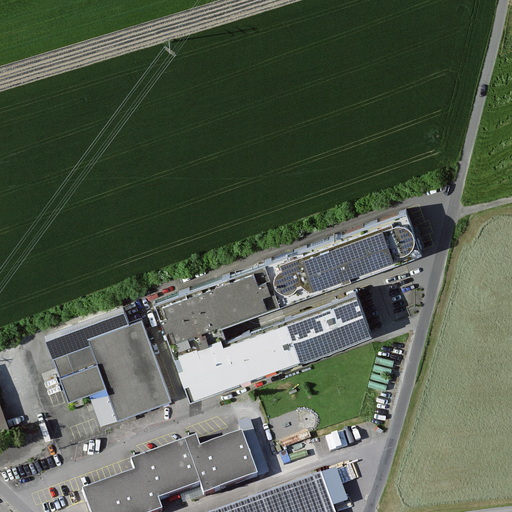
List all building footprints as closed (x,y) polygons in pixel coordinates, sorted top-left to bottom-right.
[(191,401),(373,334),(357,291),(317,306),(228,338),(225,332),(223,326),(348,280),(423,253),(408,211),(155,303),(191,401)] [(68,401),(89,394),(94,409),(100,425),(122,418),(173,399),(143,319),(129,324),(122,306),(44,334),(68,401)] [(0,400),(0,432),(10,429),(0,400)] [(135,474),(82,493),(88,511),(162,511),(160,503),(179,496),(202,488),(205,498),(269,475),(249,421),(238,425),(242,436),(201,451),(197,440),(131,464),(135,474)] [(325,433),(330,450),(348,444),(343,428),(325,433)] [(218,511),(334,511),(330,502),(321,475),(218,511)]
